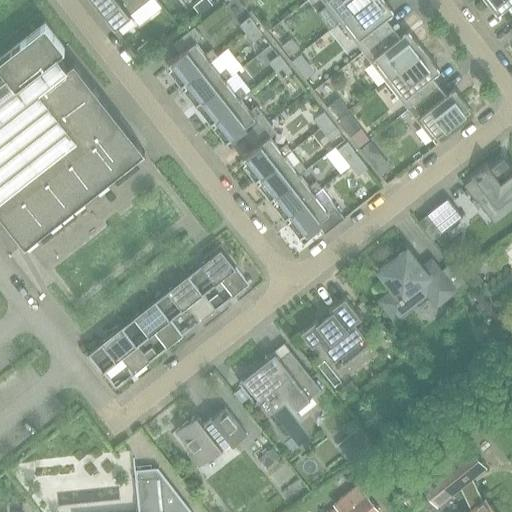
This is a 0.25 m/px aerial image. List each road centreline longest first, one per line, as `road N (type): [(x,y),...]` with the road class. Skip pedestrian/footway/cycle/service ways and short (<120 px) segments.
road 1 (residential): [(0,278),(117,417),(293,283)]
road 2 (residential): [(293,283),(65,0)]
road 3 (residential): [(293,283),(511,106)]
